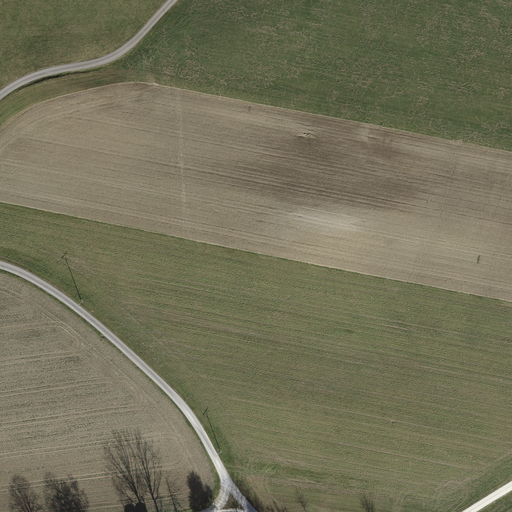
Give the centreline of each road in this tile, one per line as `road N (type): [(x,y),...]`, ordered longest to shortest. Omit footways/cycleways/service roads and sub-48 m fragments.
road 1 (unclassified): [(252,511),(160,381),(75,306),(0,264)]
road 2 (unclassified): [(0,95),(24,79),(119,52),(172,0)]
